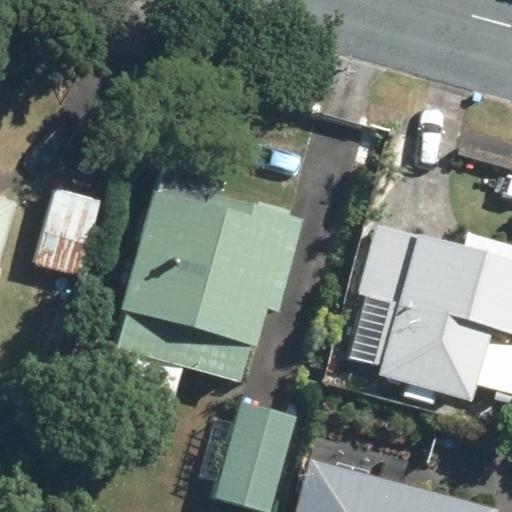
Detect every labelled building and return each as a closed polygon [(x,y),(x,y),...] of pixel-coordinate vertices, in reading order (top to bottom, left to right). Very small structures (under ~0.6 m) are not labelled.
[(310,221),(160,178),(121,313),(125,314),(116,344),(241,381),(250,348),(261,351),(272,314),(282,317),(310,221)] [(107,200),(50,186),(29,263),(86,278),(107,200)] [(0,279),(4,266),(0,265),(0,258),(17,199),(0,194),(0,279)] [(376,226),(338,362),(472,399),(492,330),(511,335),(511,246),(469,234),(466,247),(421,235),(420,238),(376,226)] [(298,412),(238,395),(211,490),(271,507),(298,412)] [(500,511),(501,511),(312,461),(298,511),(500,511)]
